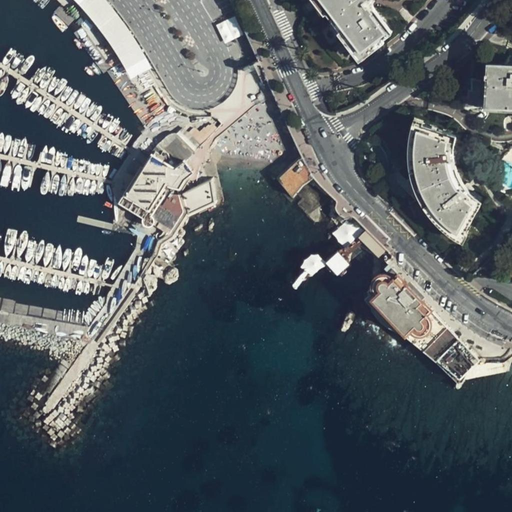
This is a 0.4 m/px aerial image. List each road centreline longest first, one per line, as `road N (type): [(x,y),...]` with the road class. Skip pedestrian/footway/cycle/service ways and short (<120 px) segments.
road 1 (tertiary): [(325,144),(360,195),(460,295),(511,326)]
road 2 (residential): [(325,144),(464,42),(497,0)]
road 3 (tertiary): [(259,0),(325,144)]
